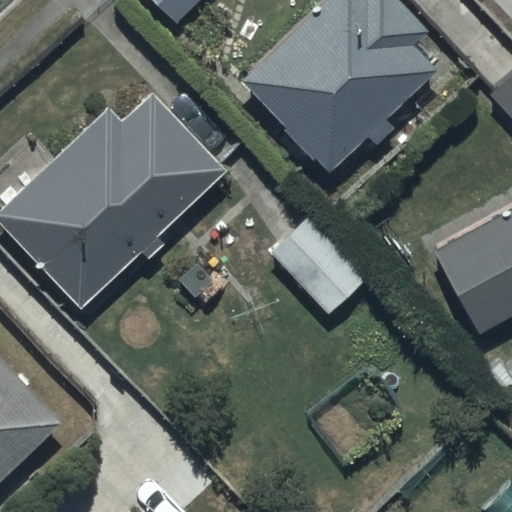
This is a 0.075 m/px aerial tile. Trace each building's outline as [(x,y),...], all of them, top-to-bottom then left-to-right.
[(153,0),(174,22),(197,0),(153,0)] [(320,0),(238,78),(326,171),(365,134),(374,144),(392,126),(384,117),(434,69),(411,45),(426,30),(397,0),(320,0)] [(511,65),(485,91),(511,119),(511,65)] [(105,104),(0,204),(0,226),(79,309),(139,252),(146,259),(165,241),(158,233),(225,169),(149,89),(119,118),(105,104)] [(511,203),(432,247),(478,332),(511,314),(511,203)] [(310,213),(268,251),(326,315),(368,277),(310,213)] [(0,477),(60,421),(0,356),(0,477)]
